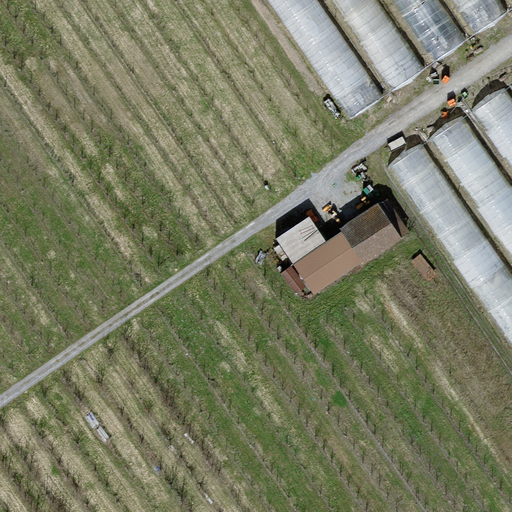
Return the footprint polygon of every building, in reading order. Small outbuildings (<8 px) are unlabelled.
[(271,0),(286,23),(315,5),(311,0),(271,0)] [(424,0),(406,14),(436,56),(465,34),(440,0),(424,0)] [(331,82),(346,111),(380,94),(365,65),(331,82)] [(476,102),(511,157),(511,91),(506,82),(476,102)] [(484,204),(511,181),(511,178),(460,113),(430,136),(484,204)] [(497,258),(423,139),(396,156),(470,275),(497,258)] [(277,232),(313,290),(412,231),(390,194),(324,233),(311,211),(277,232)]
